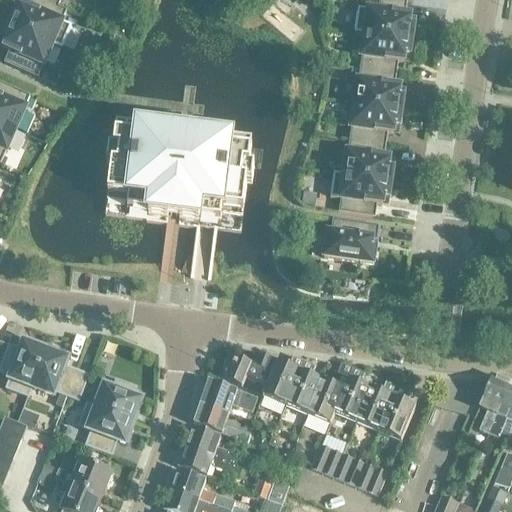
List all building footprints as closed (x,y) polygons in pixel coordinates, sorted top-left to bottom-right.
[(57,9),(37,0),(32,0),(28,9),(23,7),(20,15),(15,14),(9,27),(53,46),(52,47),(61,51),(71,28),(61,24),(66,13),(57,9)] [(37,0),(57,9),(61,0),(66,0),(71,2),(71,0),(37,0)] [(406,5),(379,1),(378,13),(357,10),(354,35),(364,36),(364,35),(411,42),(413,28),(408,27),(409,18),(404,17),(406,5)] [(37,79),(42,67),(43,68),(52,47),(53,46),(9,27),(4,40),(8,42),(4,51),(9,53),(4,65),(37,79)] [(359,71),(395,76),(397,64),(402,65),(404,56),(408,56),(411,42),(364,35),(364,36),(360,59),(361,59),(359,71)] [(353,106),(400,113),(402,99),(397,98),(399,89),(394,88),(395,76),(359,71),(357,83),(353,106)] [(41,81),(56,87),(59,81),(44,74),(41,81)] [(0,125),(15,132),(25,110),(24,110),(29,98),(0,84),(0,125)] [(400,113),(353,106),(350,130),(349,142),(385,147),(386,135),(392,136),(393,127),(398,128),(400,113)] [(15,132),(0,125),(0,164),(5,153),(6,154),(15,132)] [(186,137),(178,136),(153,133),(117,129),(106,215),(148,221),(148,222),(172,225),(199,229),(199,228),(208,229),(241,233),(253,146),(186,137)] [(385,147),(349,142),(347,154),(346,154),(343,176),(342,177),(389,184),(391,170),(387,169),(388,160),(383,159),(385,147)] [(338,214),(374,219),(376,206),(381,207),(382,198),(387,199),(389,184),(342,177),(343,176),(333,175),(329,199),(340,201),(338,214)] [(378,228),(332,221),(330,234),(326,234),(322,259),(372,267),(375,250),(371,249),(372,242),(376,243),(378,228)] [(9,347),(0,371),(0,372),(12,377),(7,390),(29,399),(33,389),(32,389),(46,352),(24,344),(21,351),(9,347)] [(0,358),(4,360),(8,348),(0,344),(0,358)] [(68,360),(46,352),(32,389),(33,389),(54,397),(55,394),(67,398),(77,372),(65,368),(68,360)] [(218,380),(241,390),(246,379),(267,388),(277,365),(254,355),(250,366),(228,357),(218,380)] [(277,365),(267,388),(262,399),(285,408),(304,363),(293,359),(292,360),(294,360),(289,370),(277,365)] [(304,363),(285,408),(307,417),(321,383),(309,378),(313,368),(315,369),(315,368),(304,363)] [(321,383),(307,417),(330,427),(334,416),(353,370),(341,366),(336,377),(338,378),(333,388),(321,383)] [(353,370),(334,416),(356,425),(370,391),(358,385),(362,376),(364,376),(364,375),(353,370)] [(77,372),(67,398),(80,403),(91,377),(77,372)] [(489,437),(511,383),(505,380),(504,383),(492,378),(479,410),(487,413),(479,433),(489,437)] [(105,387),(97,408),(96,409),(134,423),(142,401),(134,398),(137,389),(116,381),(113,390),(105,387)] [(209,382),(200,406),(228,416),(231,407),(252,415),(257,400),(209,382)] [(511,382),(511,383),(489,437),(498,441),(506,421),(511,423),(511,382)] [(370,391),(356,425),(378,434),(397,389),(386,384),(385,385),(387,386),(383,396),(370,391)] [(401,444),(415,409),(403,404),(407,394),(408,395),(409,394),(397,389),(378,434),(401,444)] [(125,445),(134,423),(96,409),(97,408),(87,405),(79,427),(92,432),(86,447),(112,457),(118,442),(125,445)] [(254,439),(250,438),(250,437),(224,428),(228,416),(200,406),(193,426),(251,447),(254,439)] [(0,429),(0,430),(22,439),(27,427),(4,418),(0,429)] [(185,449),(242,470),(246,460),(217,450),(220,439),(192,429),(185,449)] [(22,439),(0,430),(0,443),(18,451),(22,439)] [(0,457),(13,462),(18,451),(0,443),(0,457)] [(320,448),(313,466),(311,470),(322,475),(331,453),(320,448)] [(242,470),(185,449),(178,469),(207,479),(210,469),(239,479),(242,470)] [(322,475),(333,479),(342,457),(331,453),(322,475)] [(511,456),(507,455),(502,467),(511,470),(511,456)] [(13,462),(0,457),(0,471),(8,474),(13,462)] [(333,479),(344,484),(353,462),(342,457),(333,479)] [(344,484),(355,489),(365,467),(353,462),(344,484)] [(71,488),(101,500),(111,475),(81,463),(75,478),(45,466),(41,476),(55,481),(63,485),(71,488)] [(355,489),(367,493),(376,472),(365,467),(355,489)] [(511,470),(502,467),(494,485),(509,490),(511,482),(511,470)] [(8,474),(0,471),(0,484),(3,486),(8,474)] [(213,507),(226,511),(232,511),(235,503),(202,492),(206,482),(177,472),(170,493),(213,507)] [(378,498),(387,476),(376,472),(367,493),(378,498)] [(55,481),(41,476),(37,485),(51,491),(55,481)] [(267,504),(274,483),(261,478),(253,499),(267,504)] [(267,504),(270,505),(281,509),(287,495),(287,494),(290,487),(274,481),(274,483),(267,504)] [(71,488),(63,485),(59,494),(68,497),(61,511),(96,511),(101,500),(71,488)] [(491,490),(487,501),(499,505),(503,495),(491,490)] [(163,511),(226,511),(213,507),(170,493),(163,511)] [(487,501),(481,511),(495,511),(499,505),(487,501)] [(456,511),(457,509),(439,502),(435,511),(456,511)]
